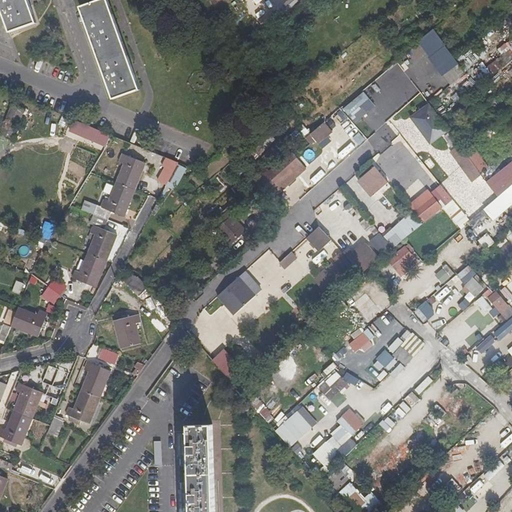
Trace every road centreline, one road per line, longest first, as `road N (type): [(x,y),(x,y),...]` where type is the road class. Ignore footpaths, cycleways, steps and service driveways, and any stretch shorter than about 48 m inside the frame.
road 1 (residential): [(386,135),(194,303),(48,511)]
road 2 (residential): [(201,148),(83,98)]
